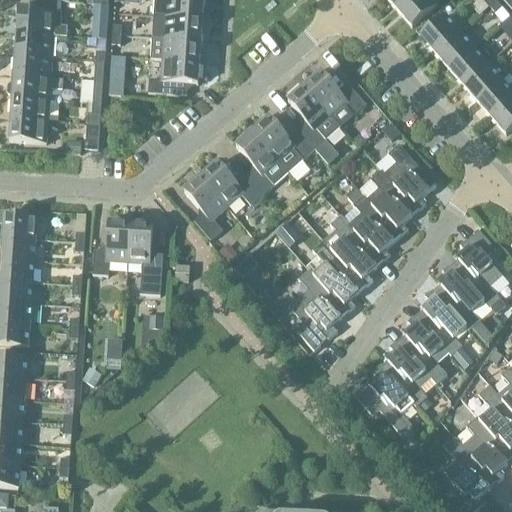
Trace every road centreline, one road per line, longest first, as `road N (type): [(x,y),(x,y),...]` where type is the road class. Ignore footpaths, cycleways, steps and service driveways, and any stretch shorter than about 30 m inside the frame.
road 1 (residential): [(0,185),(135,192),(336,7)]
road 2 (residential): [(339,374),(485,172)]
road 3 (residential): [(485,172),(336,7)]
